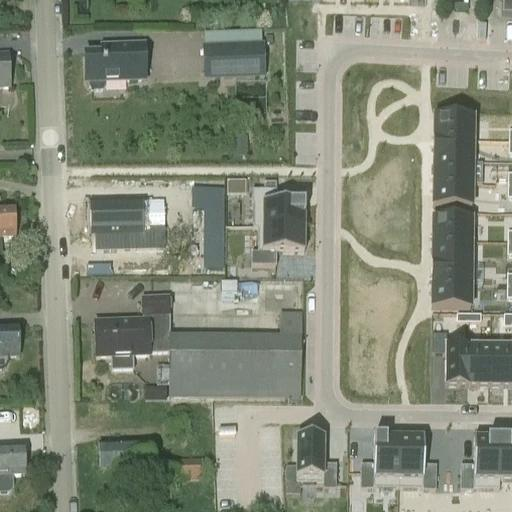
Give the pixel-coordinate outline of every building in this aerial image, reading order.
[(511,0),(486,0),(502,1),(501,18),(511,18),(511,0)] [(115,57),(84,58),(85,86),(89,86),(89,90),(91,94),(102,93),(103,89),(103,85),(145,84),(144,53),(132,54),(131,48),(114,49),(115,57)] [(261,48),(203,50),(204,82),(263,80),(262,48),(261,48)] [(0,91),(9,91),(8,58),(0,58),(0,91)] [(429,121),(429,144),(468,144),(468,122),(429,121)] [(245,139),(233,139),(233,160),(246,159),(245,139)] [(429,144),(429,165),(468,166),(468,144),(429,144)] [(429,165),(429,187),(467,187),(468,166),(429,165)] [(263,186),(263,194),(275,194),(275,186),(263,186)] [(224,188),(195,187),(195,207),(208,207),(207,265),(223,265),(224,188)] [(429,187),(429,209),(467,210),(467,187),(429,187)] [(251,194),(251,208),(252,208),(252,233),(257,233),(257,232),(303,232),(304,207),(276,207),(276,194),(275,194),(263,194),(251,194)] [(161,206),(89,208),(89,239),(162,237),(161,206)] [(13,210),(0,210),(0,240),(14,240),(13,210)] [(428,223),(428,245),(466,246),(467,223),(428,223)] [(251,256),(250,270),(275,270),(276,257),(303,257),(303,232),(257,232),(257,233),(257,257),(251,256)] [(428,245),(428,267),(466,267),(466,246),(428,245)] [(428,267),(427,289),(466,289),(466,267),(428,267)] [(236,285),(221,285),(221,296),(236,296),(236,285)] [(427,289),(427,311),(466,311),(466,289),(427,289)] [(145,325),(93,327),(94,362),(110,361),(110,375),(132,374),(131,361),(148,360),(148,358),(168,357),(168,341),(168,331),(168,302),(140,303),(141,320),(145,320),(145,325)] [(168,357),(168,401),(198,401),(300,402),(301,316),(279,316),(279,341),(168,341),(168,357)] [(454,318),(454,326),(466,326),(466,318),(454,318)] [(466,318),(466,326),(478,326),(478,318),(466,318)] [(501,318),(501,330),(509,330),(509,318),(501,318)] [(17,330),(0,330),(0,372),(0,373),(5,370),(8,366),(7,361),(18,361),(17,330)] [(443,353),(443,391),(466,392),(466,353),(443,353)] [(466,353),(466,392),(487,392),(488,353),(466,353)] [(488,353),(487,392),(509,392),(509,353),(488,353)] [(144,390),(144,402),(165,402),(165,390),(144,390)] [(186,421),(166,422),(167,435),(186,435),(186,421)] [(294,439),(294,477),(321,477),(321,491),(334,491),(334,466),(321,466),(321,439),(294,439)] [(360,467),(360,492),(373,492),(373,478),(398,478),(398,439),(373,439),(373,467),(360,467)] [(398,439),(398,478),(422,478),(422,492),(435,492),(436,468),(423,467),(423,440),(398,439)] [(460,468),(460,493),(473,493),(473,479),(498,479),(498,440),(473,440),(473,468),(460,468)] [(511,440),(498,440),(498,479),(511,479),(511,440)] [(148,446),(97,448),(98,479),(150,477),(148,446)] [(0,451),(0,496),(8,497),(11,494),(13,491),(12,479),(23,479),(22,451),(0,451)] [(201,462),(160,463),(161,485),(186,484),(186,483),(202,483),(201,462)]
